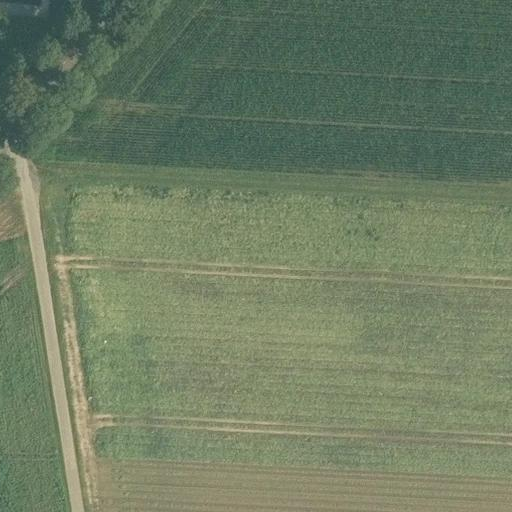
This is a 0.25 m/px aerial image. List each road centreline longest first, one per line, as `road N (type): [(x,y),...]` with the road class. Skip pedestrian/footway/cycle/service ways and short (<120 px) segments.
road 1 (track): [(511,192),(17,167)]
road 2 (unclassified): [(11,133),(85,511)]
road 3 (tertiary): [(118,0),(11,133)]
